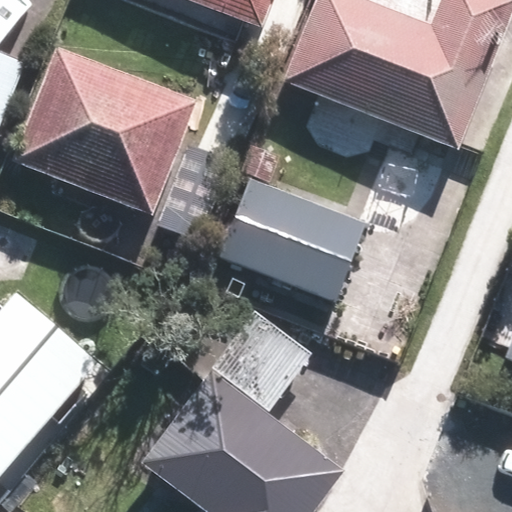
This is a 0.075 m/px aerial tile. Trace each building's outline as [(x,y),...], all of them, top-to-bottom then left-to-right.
[(174,0),(249,28),(259,0),(174,0)] [(441,0),(423,43),(321,1),(285,87),(444,152),(503,13),(472,0),(441,0)] [(201,104),(64,48),(23,148),(160,203),(201,104)] [(0,102),(12,69),(0,64),(0,102)] [(350,229),(246,191),(219,263),(323,301),(350,229)] [(0,478),(104,363),(15,283),(0,300),(0,478)] [(252,326),(212,378),(260,415),(300,364),(252,326)] [(306,511),(329,483),(205,390),(143,472),(196,511),(306,511)]
